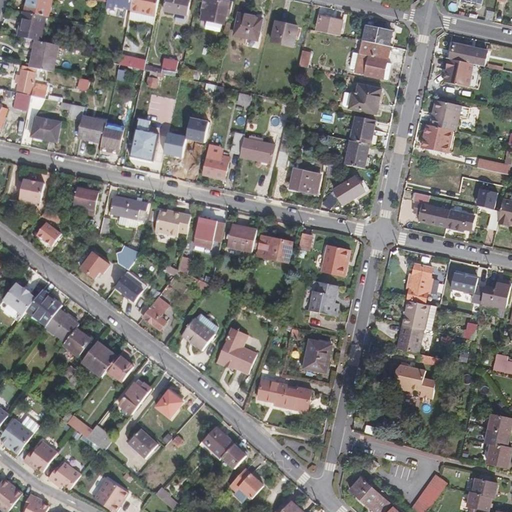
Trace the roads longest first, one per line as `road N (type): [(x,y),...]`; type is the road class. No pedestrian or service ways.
road 1 (residential): [(321,495),(197,382),(0,233)]
road 2 (residential): [(381,234),(0,151)]
road 3 (residential): [(381,234),(321,495)]
road 4 (residential): [(427,19),(381,234)]
road 5 (residential): [(511,263),(381,234)]
